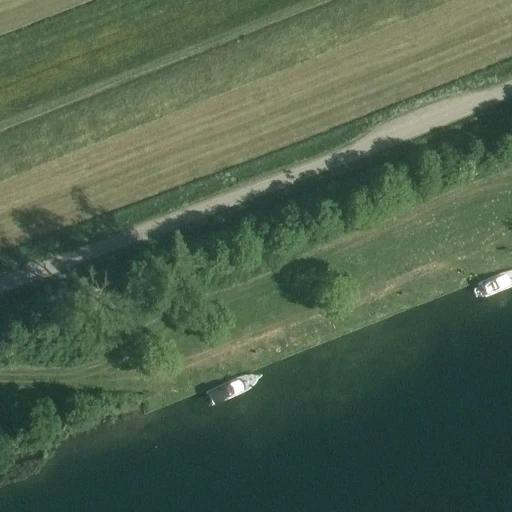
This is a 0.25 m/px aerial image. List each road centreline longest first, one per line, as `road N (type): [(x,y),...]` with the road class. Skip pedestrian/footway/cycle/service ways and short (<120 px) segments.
road 1 (unclassified): [(0,286),(511,89)]
road 2 (track): [(0,366),(190,311),(473,199),(511,192)]
